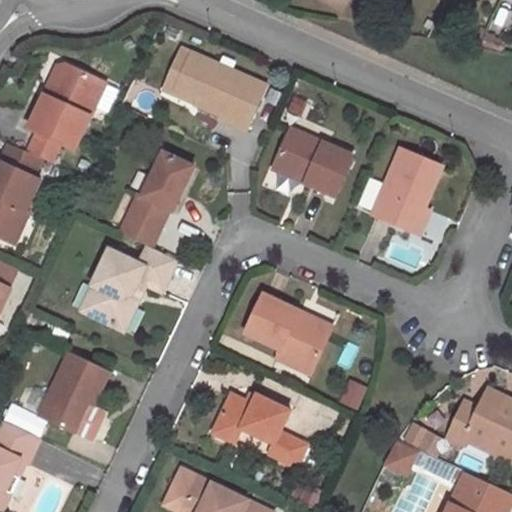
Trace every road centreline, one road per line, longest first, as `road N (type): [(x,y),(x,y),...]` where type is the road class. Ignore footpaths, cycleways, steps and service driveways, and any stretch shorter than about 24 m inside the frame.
road 1 (residential): [(455,317),(265,236),(232,250),(103,511)]
road 2 (residential): [(196,0),(511,136)]
road 3 (residential): [(511,185),(455,317)]
